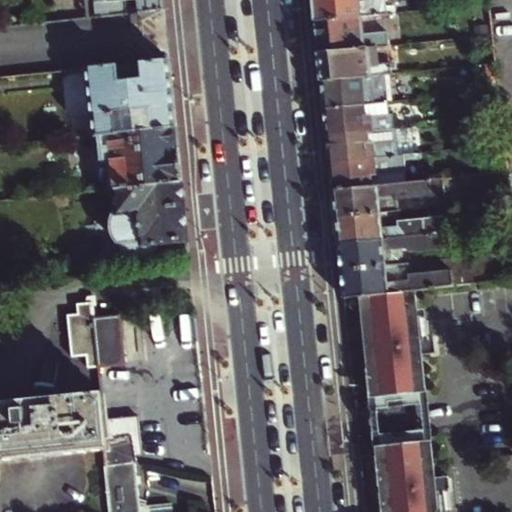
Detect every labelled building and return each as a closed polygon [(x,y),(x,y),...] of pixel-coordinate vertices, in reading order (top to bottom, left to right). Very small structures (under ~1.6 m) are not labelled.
[(98,0),(101,19),(166,12),(164,0),(73,0),(76,2),(78,2),(83,2),(86,0),(89,0),(90,0),(92,0),(98,0)] [(362,15),(392,12),(391,6),(385,6),(384,0),(312,0),(315,20),(362,15)] [(319,52),(368,47),(389,45),(388,31),(364,34),(362,15),(315,20),(319,52)] [(321,80),(384,73),(392,72),(391,62),(370,64),(368,47),(319,52),(321,80)] [(96,135),(177,126),(170,59),(90,68),(96,135)] [(498,73),(496,61),(483,63),(485,75),(498,73)] [(387,101),(384,73),(321,80),(324,107),(386,101),(387,101)] [(483,91),(486,118),(502,116),(499,89),(483,91)] [(388,114),(386,101),(324,107),(327,134),(394,127),(393,113),(388,114)] [(117,190),(183,183),(177,126),(96,135),(102,191),(117,190)] [(394,127),(327,134),(330,162),(402,154),(401,139),(395,140),(394,127)] [(330,162),(333,190),(407,183),(405,160),(423,158),(423,152),(402,154),(330,162)] [(336,218),(399,211),(398,200),(445,195),(444,179),(407,183),(333,190),(336,218)] [(124,266),(191,259),(183,183),(117,190),(119,213),(114,213),(112,221),(114,239),(118,246),(122,246),(124,266)] [(427,220),(426,208),(399,211),(400,223),(427,220)] [(400,223),(399,211),(336,218),(338,243),(448,232),(447,218),(427,220),(400,223)] [(448,232),(338,243),(341,270),(404,263),(402,247),(407,247),(412,252),(450,248),(448,232)] [(406,279),(404,263),(341,270),(344,297),(360,295),(364,295),(411,290),(417,289),(453,285),(452,269),(414,272),(410,278),(406,279)] [(386,511),(380,446),(427,442),(433,511),(439,511),(417,289),(411,290),(421,392),(375,396),(364,295),(360,295),(381,511),(386,511)] [(421,392),(411,290),(364,295),(375,396),(421,392)] [(93,371),(102,370),(96,318),(95,305),(95,303),(78,305),(80,316),(70,317),(75,361),(91,359),(93,371)] [(102,370),(127,367),(122,316),(96,318),(102,370)] [(110,450),(109,439),(104,394),(61,399),(59,389),(47,383),(43,389),(44,401),(0,405),(0,479),(4,479),(2,462),(110,450)] [(112,465),(136,463),(134,437),(109,439),(110,450),(112,465)] [(386,511),(433,511),(427,442),(380,446),(386,511)] [(116,511),(141,511),(137,465),(136,463),(112,465),(116,511)]
